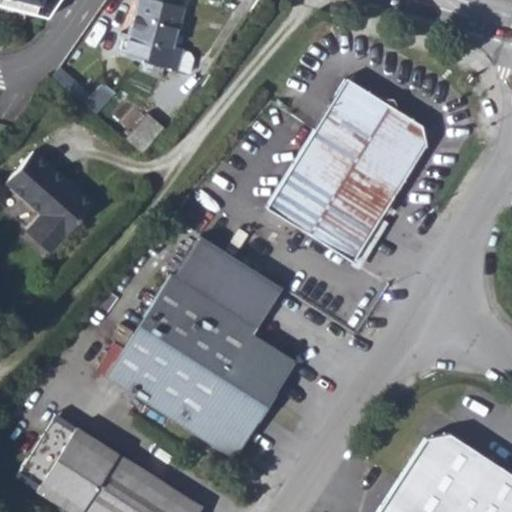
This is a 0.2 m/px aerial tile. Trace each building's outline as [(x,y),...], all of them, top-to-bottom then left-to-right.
[(0,0),(0,3),(48,17),(59,0),(0,0)] [(164,65),(176,69),(188,72),(192,57),(189,51),(182,49),(182,46),(174,44),(184,6),(160,0),(135,0),(127,31),(119,29),(113,52),(142,60),(164,65)] [(132,71),(160,78),(164,65),(142,60),(132,71)] [(70,89),(77,82),(58,65),(52,73),(70,89)] [(422,123),(401,110),(392,98),(378,95),(346,75),(264,204),(352,260),(426,143),(422,123)] [(95,111),(113,90),(102,81),(90,93),(77,82),(70,89),(95,111)] [(140,152),(163,126),(146,111),(124,137),(140,152)] [(422,123),(426,143),(433,131),(422,123)] [(37,214),(24,229),(49,250),(91,201),(31,149),(3,183),(37,214)] [(95,368),(233,457),(296,359),(254,332),(257,327),(282,286),(199,233),(174,274),(171,272),(114,360),(104,354),(95,368)] [(26,456),(46,468),(74,424),(54,411),(26,456)] [(26,456),(15,473),(77,511),(196,511),(201,506),(74,424),(46,468),(26,456)] [(374,511),(511,511),(511,473),(447,430),(424,435),(374,511)]
